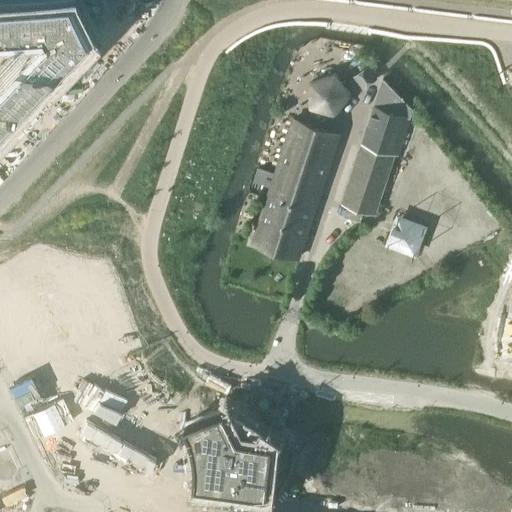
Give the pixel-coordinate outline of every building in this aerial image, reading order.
[(0,0),(0,111),(80,28),(66,0),(0,0)] [(367,65),(352,74),(361,87),(375,77),(367,65)] [(310,106),(335,113),(350,93),(335,73),(311,81),(310,106)] [(342,202),(375,213),(394,154),(398,155),(413,109),(382,76),(342,202)] [(253,241),(299,257),(340,134),(294,119),(276,173),(258,167),(254,180),(271,186),(253,241)] [(397,211),(387,243),(418,253),(428,221),(397,211)] [(196,461),(195,480),(194,484),(267,494),(277,419),(235,400),(185,423),(186,425),(193,442),(196,461)]
